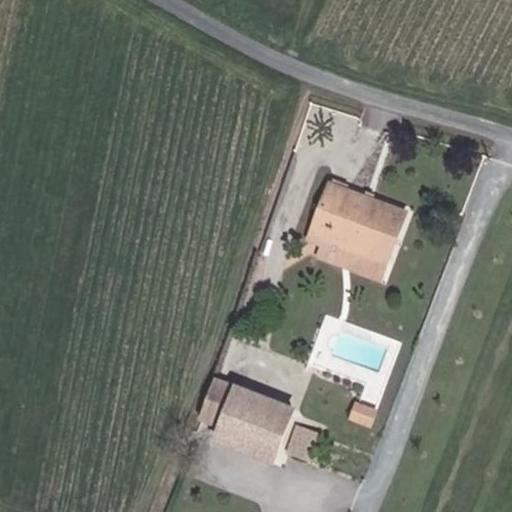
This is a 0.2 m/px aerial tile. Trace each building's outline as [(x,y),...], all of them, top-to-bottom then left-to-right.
[(376,292),(398,225),(317,199),(302,249),(315,253),(309,270),(376,292)] [(202,397),(188,436),(210,444),(225,404),(202,397)] [(225,404),(210,444),(269,464),(284,426),(225,404)] [(280,468),(303,475),(311,449),(289,441),(280,468)] [(269,464),(210,444),(205,456),(264,478),(269,464)]
